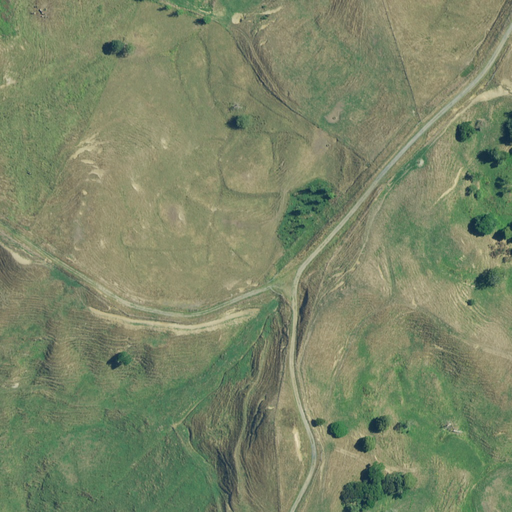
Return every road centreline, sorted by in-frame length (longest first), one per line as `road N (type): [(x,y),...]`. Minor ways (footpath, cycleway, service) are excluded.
road 1 (track): [(294,511),(317,448),(296,381),(299,339),(289,287),(301,259),(490,60),(511,16)]
road 2 (track): [(289,287),(205,308),(135,302),(0,218)]
